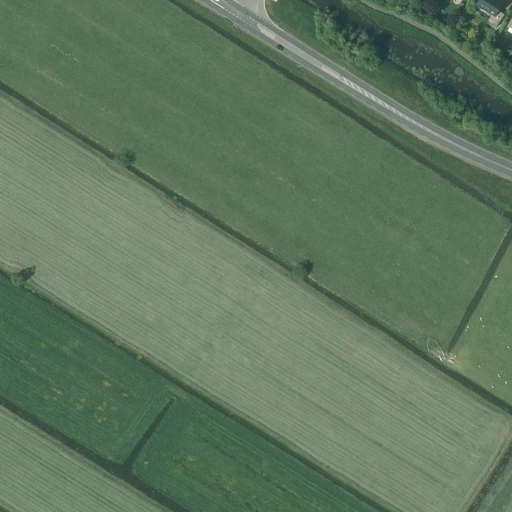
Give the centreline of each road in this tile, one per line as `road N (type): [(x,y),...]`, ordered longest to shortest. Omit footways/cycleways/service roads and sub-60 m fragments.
road 1 (primary): [(240,24),(396,118),(471,152)]
road 2 (primary): [(471,152),(248,13)]
